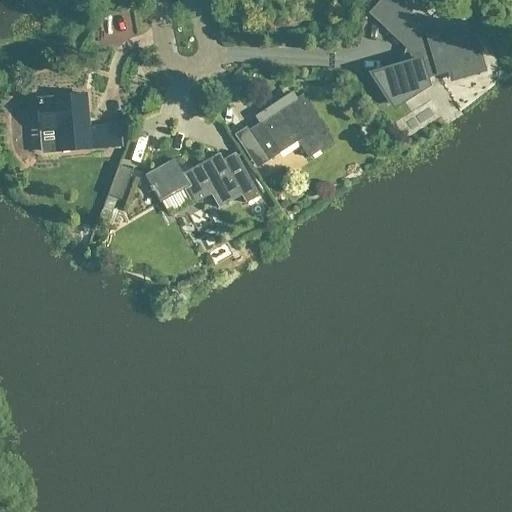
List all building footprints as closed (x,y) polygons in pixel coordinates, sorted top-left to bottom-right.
[(407,63),(378,72),(368,75),(389,108),(424,86),(422,78),(446,71),(449,81),(480,72),(470,39),(462,41),(458,28),(426,37),(404,16),(406,14),(391,0),(384,0),(369,16),(387,32),(388,32),(410,53),(407,63)] [(336,105),(352,110),(357,95),(341,90),(336,105)] [(267,163),(295,144),(306,161),(331,144),(299,96),(286,105),(282,99),(252,118),(256,125),(246,132),(267,163)] [(52,101),(36,102),(39,131),(54,130),(56,153),(119,147),(117,126),(85,129),(83,97),(52,100),(52,101)] [(231,156),(221,162),(216,155),(179,176),(171,162),(143,178),(158,204),(181,191),(190,207),(209,197),(216,210),(238,198),(244,207),(256,200),(242,175),(231,156)] [(119,202),(130,172),(116,167),(105,197),(119,202)]
